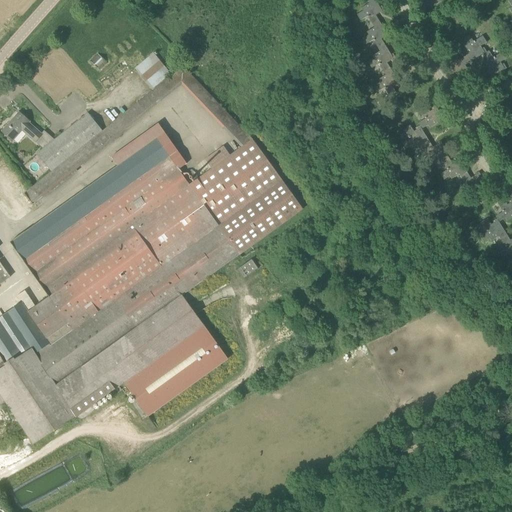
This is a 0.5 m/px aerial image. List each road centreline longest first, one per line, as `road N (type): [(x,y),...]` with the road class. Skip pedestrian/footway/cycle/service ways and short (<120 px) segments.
road 1 (track): [(334,0),(343,88),(380,156),(438,252),(511,314)]
road 2 (track): [(511,406),(383,465),(322,505)]
road 3 (residential): [(406,0),(443,84),(464,106)]
